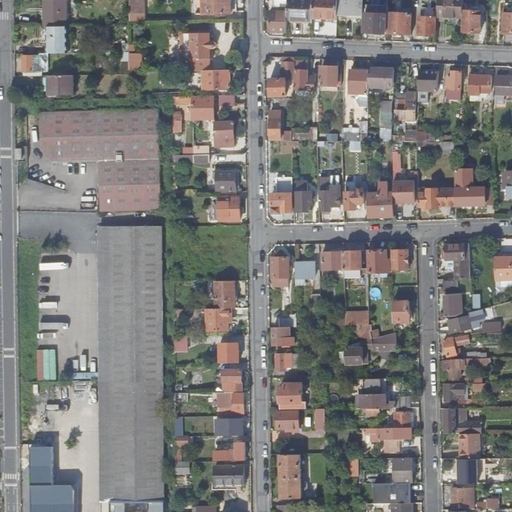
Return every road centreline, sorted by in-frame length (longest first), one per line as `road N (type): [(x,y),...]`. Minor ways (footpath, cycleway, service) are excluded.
road 1 (residential): [(5,36),(11,511)]
road 2 (residential): [(431,511),(426,231)]
road 3 (residential): [(260,511),(257,238)]
road 4 (residential): [(253,47),(511,57)]
road 5 (residential): [(257,238),(253,47)]
road 6 (residential): [(257,238),(426,231)]
road 7 (unknown): [(85,505),(86,433),(71,421),(53,431),(62,471)]
